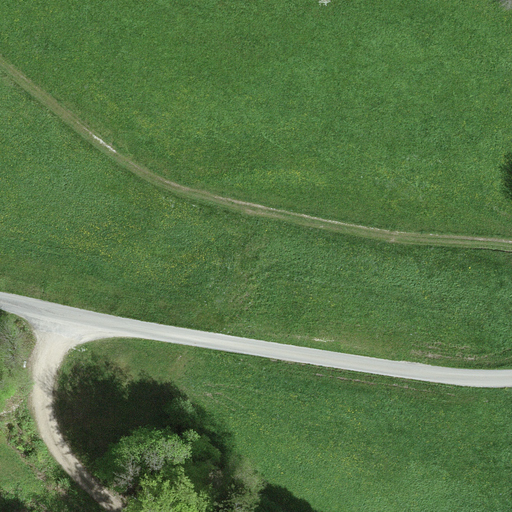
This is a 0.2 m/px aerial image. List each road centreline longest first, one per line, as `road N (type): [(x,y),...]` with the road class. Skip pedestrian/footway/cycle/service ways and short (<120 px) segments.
road 1 (track): [(0,58),(109,155),(167,185),(386,235),(511,247)]
road 2 (unclassified): [(511,377),(448,375),(0,303)]
road 3 (track): [(126,511),(61,453),(45,427),(41,366),(53,313)]
